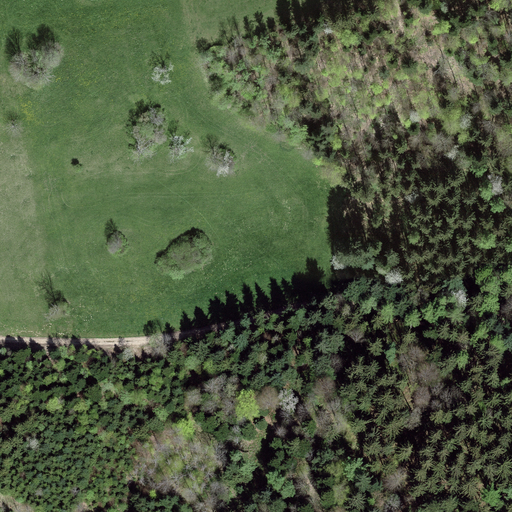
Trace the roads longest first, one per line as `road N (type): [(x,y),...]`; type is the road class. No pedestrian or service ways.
road 1 (track): [(354,300),(180,335),(0,337)]
road 2 (track): [(511,325),(354,300)]
